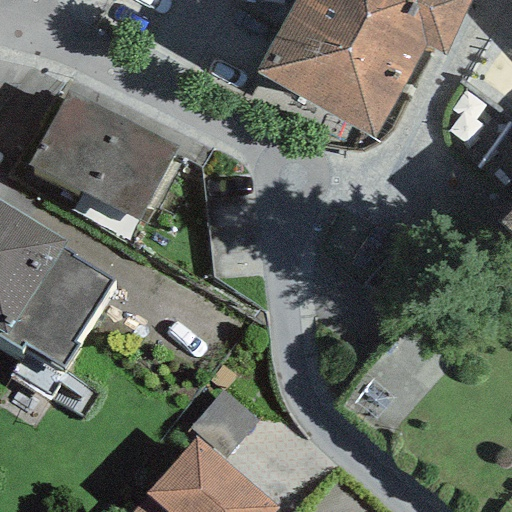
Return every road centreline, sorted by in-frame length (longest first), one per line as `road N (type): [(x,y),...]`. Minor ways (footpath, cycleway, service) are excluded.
road 1 (residential): [(410,511),(316,433),(288,386),(278,288),(302,178)]
road 2 (residential): [(302,178),(8,28)]
road 3 (residential): [(302,178),(372,167),(389,153),(481,0)]
